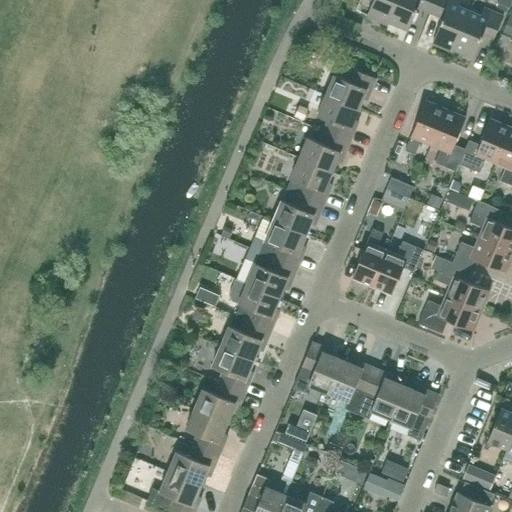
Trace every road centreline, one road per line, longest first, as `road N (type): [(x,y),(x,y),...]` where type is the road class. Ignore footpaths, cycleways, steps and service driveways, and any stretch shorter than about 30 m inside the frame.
road 1 (residential): [(320,300),(413,61),(511,101)]
road 2 (residential): [(229,511),(320,300)]
road 3 (residential): [(406,511),(466,358)]
road 4 (residential): [(466,358),(320,300)]
